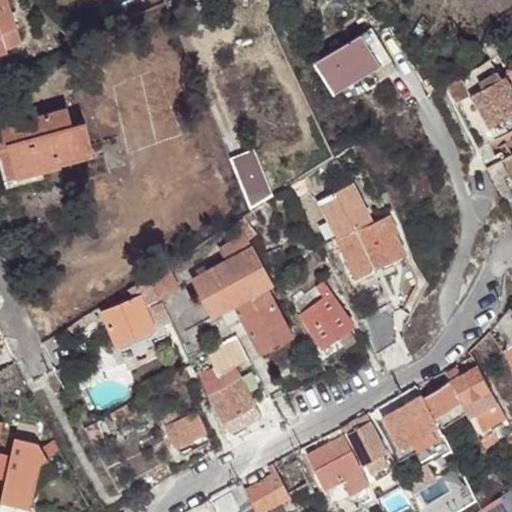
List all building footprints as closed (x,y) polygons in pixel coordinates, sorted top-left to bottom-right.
[(0,0),(0,53),(19,47),(4,0),(0,0)] [(371,26),(317,62),(338,94),(360,80),(367,90),(400,70),(371,26)] [(459,79),(446,85),(455,103),(468,96),(459,79)] [(477,107),(496,139),(511,129),(511,88),(511,87),(507,90),(503,83),(485,94),(489,100),(477,107)] [(59,159),(92,149),(85,124),(71,128),(66,111),(25,122),(0,130),(0,148),(1,150),(11,147),(21,179),(61,166),(59,159)] [(0,130),(25,122),(22,112),(0,118),(0,130)] [(12,182),(21,179),(11,147),(1,150),(12,182)] [(230,159),(250,209),(274,194),(256,148),(230,159)] [(94,156),(92,149),(59,159),(61,166),(94,156)] [(341,165),(335,155),(321,165),(327,175),(341,165)] [(486,163),(501,193),(510,187),(501,169),(506,166),(500,156),(486,163)] [(355,229),(372,219),(352,182),(319,200),(339,237),(355,229)] [(339,237),(335,239),(356,282),(376,271),(374,266),(403,253),(395,234),(398,233),(390,216),(358,233),(355,229),(339,237)] [(254,231),(251,225),(232,240),(238,252),(252,245),(249,237),(254,231)] [(252,245),(238,252),(192,278),(212,316),(221,312),(265,288),(274,282),(252,245)] [(168,270),(149,278),(158,297),(177,286),(168,270)] [(138,296),(102,311),(103,314),(116,343),(153,328),(169,320),(161,304),(150,308),(146,310),(144,305),(148,303),(159,299),(158,297),(149,278),(147,276),(133,285),(138,296)] [(265,288),(221,312),(229,327),(244,318),(262,350),(292,335),(265,288)] [(354,323),(330,291),(301,314),(323,347),(354,323)] [(511,310),(508,305),(502,309),(488,330),(501,350),(503,349),(511,367),(511,310)] [(396,343),(392,314),(387,311),(367,321),(371,336),(370,340),(377,354),(378,355),(396,343)] [(237,336),(211,349),(217,361),(228,354),(234,364),(234,365),(221,372),(217,366),(201,375),(211,394),(209,395),(224,422),(225,421),(231,432),(250,422),(244,412),(256,405),(235,367),(250,359),(237,336)] [(228,354),(217,361),(222,370),(234,364),(228,354)] [(462,375),(456,364),(444,370),(449,379),(467,412),(468,413),(497,399),(479,365),(462,375)] [(437,429),(467,412),(449,379),(420,398),(437,429)] [(403,455),(440,434),(437,429),(420,398),(418,394),(382,415),(403,455)] [(370,420),(366,413),(356,418),(359,426),(370,420)] [(165,427),(175,447),(204,433),(194,414),(165,427)] [(387,449),(370,420),(359,426),(347,433),(364,464),(387,449)] [(38,440),(14,435),(10,454),(5,478),(1,499),(31,505),(40,460),(47,456),(38,440)] [(331,500),(368,481),(344,435),(307,455),(331,500)] [(10,454),(0,451),(0,477),(5,478),(10,454)] [(298,460),(265,477),(245,488),(258,511),(309,482),(298,460)] [(261,469),(240,480),(245,488),(265,477),(261,469)] [(387,511),(414,511),(408,490),(383,498),(387,511)] [(485,511),(511,511),(511,492),(485,510),(485,511)] [(31,505),(1,499),(0,502),(0,511),(40,511),(42,508),(31,505)]
